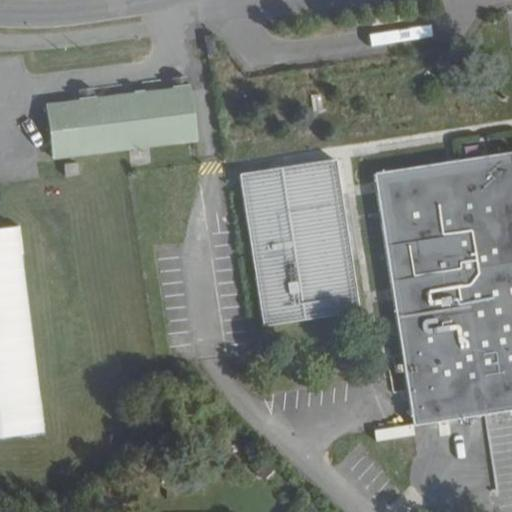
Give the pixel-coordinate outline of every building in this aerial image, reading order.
[(196,37),(199,52),(211,49),(209,35),(196,37)] [(179,83),(178,77),(165,79),(165,85),(179,83)] [(190,142),(183,90),(182,90),(181,83),(179,83),(165,85),(163,86),(164,93),(137,96),(137,92),(125,93),(126,98),(90,102),(90,97),(86,97),(72,98),(70,98),(71,105),(39,109),(45,160),(190,142)] [(86,97),(85,89),(72,90),(72,98),(86,97)] [(410,440),(409,430),(511,412),(511,153),(368,177),(408,429),(370,436),(371,447),(410,440)] [(354,315),(335,191),(330,163),(234,178),(250,281),(257,329),(354,315)] [(69,167),(56,168),(57,179),(70,178),(69,167)] [(17,232),(0,234),(0,442),(42,439),(17,232)]
